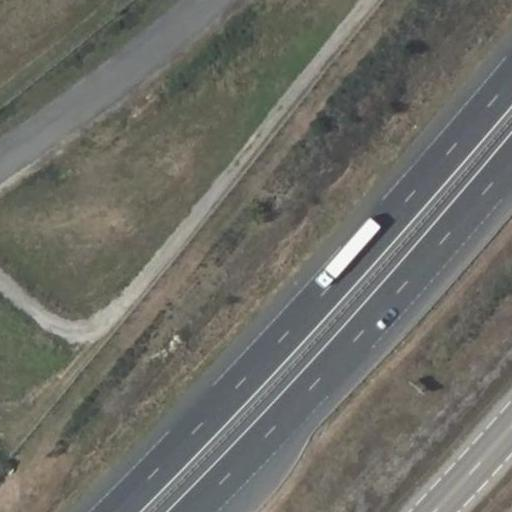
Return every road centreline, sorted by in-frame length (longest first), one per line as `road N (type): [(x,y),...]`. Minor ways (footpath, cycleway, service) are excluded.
road 1 (motorway): [(511,76),(372,239),(114,511)]
road 2 (motorway): [(192,511),(511,161)]
